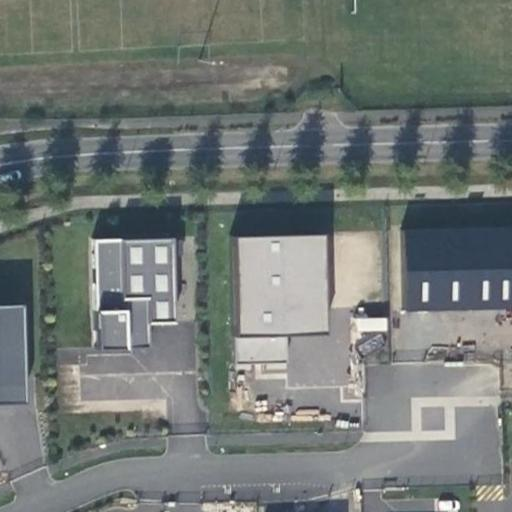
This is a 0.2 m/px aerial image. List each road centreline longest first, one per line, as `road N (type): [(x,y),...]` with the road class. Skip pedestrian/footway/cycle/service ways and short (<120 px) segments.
road 1 (secondary): [(0,165),(85,154),(511,140)]
road 2 (unclassified): [(23,511),(118,472),(362,468),(460,407)]
